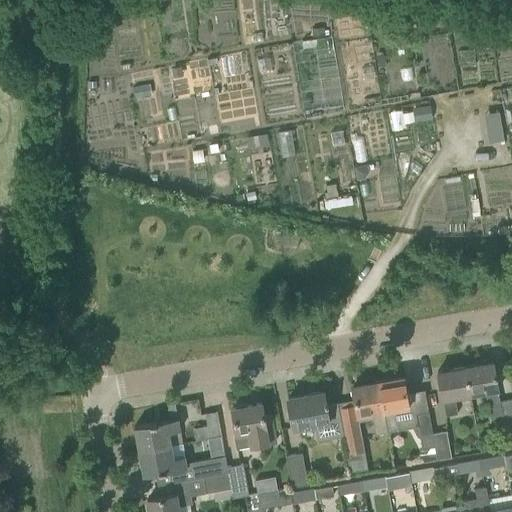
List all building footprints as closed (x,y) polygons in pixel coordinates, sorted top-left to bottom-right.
[(375,7),(373,16),(398,20),(400,11),(375,7)] [(323,27),(312,28),(312,37),(324,36),(323,27)] [(385,56),(377,57),(379,67),(386,66),(385,56)] [(142,86),(134,87),(136,97),(143,96),(142,86)] [(430,105),(412,107),(414,122),(432,119),(430,105)] [(503,127),(488,129),(490,142),(505,140),(503,127)] [(267,133),(247,137),(248,146),(268,143),(267,133)] [(367,165),(354,167),(357,180),(364,179),(369,172),(367,165)] [(488,409),(500,406),(497,389),(498,389),(493,362),(465,367),(470,394),(486,392),(488,409)] [(470,394),(465,367),(437,372),(442,399),(443,399),(446,416),(458,414),(455,397),(470,394)] [(410,411),(408,397),(404,378),(378,382),(387,432),(399,430),(396,413),(410,411)] [(363,450),(358,420),(373,417),(376,434),(387,432),(378,382),(352,387),(356,406),(338,409),(343,434),(346,453),(363,450)] [(343,434),(338,409),(337,403),(325,405),(323,392),(288,399),(293,429),(314,425),(317,441),(341,436),(340,434),(343,434)] [(234,423),(232,424),(235,444),(236,449),(249,446),(249,448),(276,443),(274,435),(271,415),(264,417),(261,403),(246,406),(244,404),(238,406),(236,408),(232,409),(234,423)] [(204,414),(207,426),(193,428),(195,440),(221,436),(217,411),(204,414)] [(431,434),(432,433),(428,412),(416,414),(424,462),(436,460),(431,434)] [(171,445),(169,432),(180,430),(178,419),(134,426),(139,451),(171,445)] [(446,431),(432,433),(431,434),(436,460),(451,457),(446,431)] [(174,458),(172,449),(171,445),(139,451),(143,475),(187,468),(185,456),(174,458)] [(286,456),(292,487),(307,484),(302,453),(286,456)] [(506,465),(504,454),(486,457),(488,469),(506,465)] [(228,472),(227,468),(226,461),(225,455),(190,462),(193,478),(202,477),(228,472)] [(476,471),(474,460),(456,463),(459,474),(476,471)] [(459,474),(456,463),(439,466),(441,477),(459,474)] [(242,465),(227,468),(228,472),(231,488),(231,489),(233,502),(248,499),(242,465)] [(428,479),(426,468),(409,471),(411,482),(428,479)] [(411,482),(409,471),(385,475),(387,488),(411,484),(411,482)] [(231,488),(228,472),(202,477),(205,493),(231,488)] [(381,488),(379,477),(361,480),(363,491),(381,488)] [(363,491),(361,480),(337,484),(339,495),(363,491)] [(331,485),(314,489),(316,498),(333,495),(331,485)] [(489,511),(487,498),(485,487),(475,489),(477,498),(463,500),(464,506),(465,511),(489,511)] [(292,503),(290,493),(291,493),(290,488),(265,492),(268,507),(292,503)] [(309,500),(307,490),(291,493),(290,493),(292,503),(309,500)] [(189,511),(188,504),(191,504),(189,492),(147,499),(149,511),(189,511)] [(268,507),(265,492),(257,494),(260,509),(268,507)] [(511,511),(511,499),(511,494),(487,498),(489,511),(511,511)]
